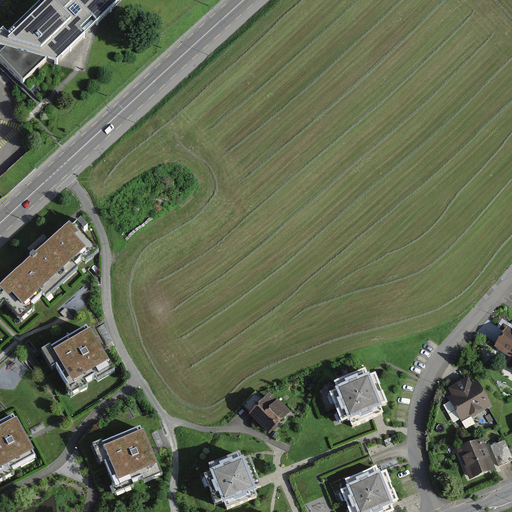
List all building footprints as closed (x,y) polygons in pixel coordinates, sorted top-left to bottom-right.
[(0,54),(0,63),(21,85),(43,64),(53,66),(121,0),(44,0),(3,40),(0,37),(0,52),(2,53),(0,54)] [(97,258),(68,228),(0,291),(0,301),(23,326),(97,258)] [(113,366),(87,329),(43,359),(72,401),(92,387),(89,382),(113,366)] [(511,332),(506,329),(494,347),(509,357),(504,365),(511,370),(511,332)] [(373,377),(364,380),(360,371),(329,384),(333,392),(326,395),(338,424),(345,421),(349,429),(380,416),(376,409),(385,405),(373,377)] [(459,423),(490,406),(473,375),(442,392),(459,423)] [(267,437),(289,413),(268,394),(246,417),(267,437)] [(40,460),(19,418),(0,427),(0,488),(21,477),(18,471),(40,460)] [(164,468),(146,425),(95,445),(117,497),(141,487),(138,479),(164,468)] [(493,471),(480,439),(455,449),(468,481),(493,471)] [(247,459),(238,463),(234,453),(203,466),(207,475),(200,478),(212,506),(219,503),(223,511),(254,498),(251,491),(259,488),(247,459)] [(385,473),(376,477),(372,468),(341,480),(345,489),(338,492),(346,511),(391,511),(389,505),(397,502),(385,473)]
